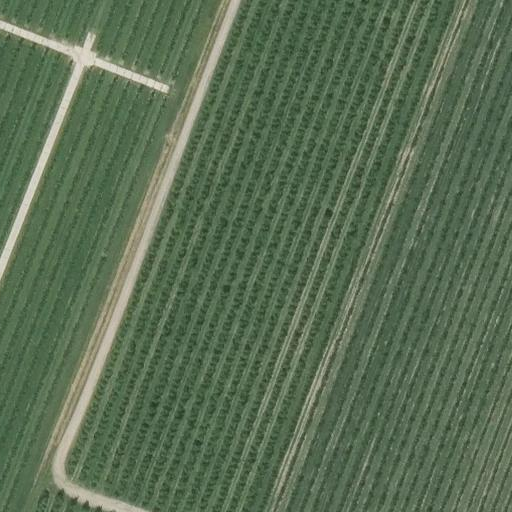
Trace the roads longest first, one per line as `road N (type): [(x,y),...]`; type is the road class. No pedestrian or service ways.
road 1 (track): [(137,511),(54,478),(233,0)]
road 2 (track): [(81,58),(0,266)]
road 3 (track): [(194,104),(0,25)]
